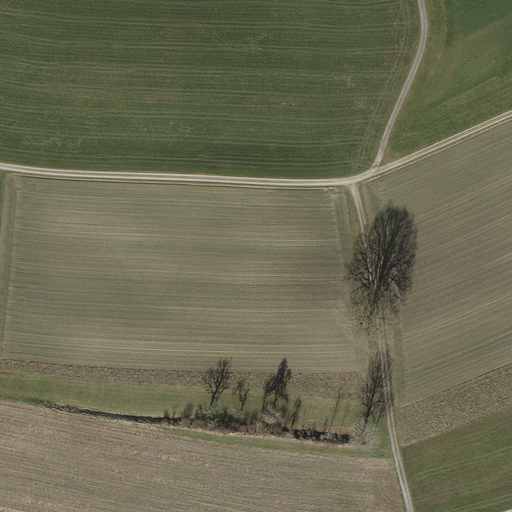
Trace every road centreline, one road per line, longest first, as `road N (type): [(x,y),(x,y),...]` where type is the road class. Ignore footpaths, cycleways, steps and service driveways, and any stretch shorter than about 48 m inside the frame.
road 1 (track): [(0,168),(355,182),(511,114)]
road 2 (track): [(355,182),(410,511)]
road 3 (track): [(373,173),(421,50),(421,0)]
